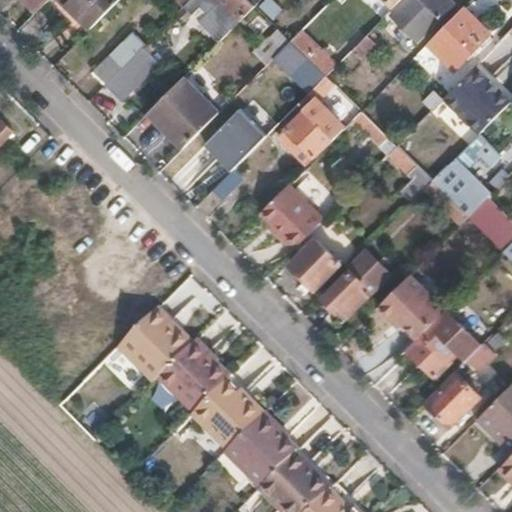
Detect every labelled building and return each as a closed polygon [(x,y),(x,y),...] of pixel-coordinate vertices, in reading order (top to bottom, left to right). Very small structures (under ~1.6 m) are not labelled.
[(65,0),(94,28),(121,0),(65,0)] [(220,41),(257,5),(251,0),(190,0),(185,5),(195,15),(202,8),(209,15),(201,21),(220,41)] [(339,63),(312,36),(347,1),(345,0),(330,0),(325,6),(291,41),(328,75),(339,63)] [(417,41),(456,3),(453,0),(407,0),(393,15),(417,41)] [(455,72),(491,35),(464,7),(435,36),(428,44),(455,72)] [(107,84),(145,46),(148,43),(136,30),(95,71),(107,84)] [(362,58),(377,41),(369,32),(352,50),(362,58)] [(328,75),(291,41),(276,56),(311,91),(328,75)] [(124,100),(161,62),(145,46),(107,84),(124,100)] [(505,67),(491,52),(463,80),(459,84),(495,121),(511,102),(511,77),(510,79),(501,70),(505,67)] [(511,77),(511,73),(505,67),(501,70),(510,79),(511,77)] [(344,92),(328,75),(311,91),(320,101),(327,94),(335,102),(344,92)] [(188,147),(221,112),(186,76),(152,110),(188,147)] [(444,99),(436,90),(424,103),(432,111),(444,99)] [(317,156),(346,127),(325,105),(318,113),(313,109),(311,111),(307,109),(287,128),(317,156)] [(399,146),(362,110),(354,118),(390,154),(399,146)] [(0,153),(20,133),(8,121),(0,128),(0,153)] [(252,152),(271,133),(262,124),(240,146),(249,156),(252,152)] [(403,148),(421,161),(438,137),(420,124),(403,148)] [(317,156),(287,128),(280,135),(309,165),(317,156)] [(179,162),(208,190),(236,162),(207,134),(179,162)] [(435,182),(399,146),(390,154),(426,190),(435,182)] [(493,193),(458,158),(437,179),(435,182),(469,217),(487,199),(493,193)] [(469,217),(435,182),(426,190),(461,225),(469,217)] [(326,219),(290,183),(264,211),(281,228),(276,233),(295,251),(326,219)] [(210,219),(227,201),(215,189),(197,206),(210,219)] [(487,199),(469,217),(504,252),(511,243),(511,231),(494,213),(497,209),(487,199)] [(295,264),(318,289),(344,262),(319,238),(295,264)] [(370,283),(355,269),(329,296),(350,316),(374,292),(367,286),(370,283)] [(420,338),(447,310),(412,275),(395,292),(379,309),(394,324),(401,316),(408,323),(406,325),(420,338)] [(458,349),(482,324),(461,305),(465,300),(460,296),(447,310),(420,338),(410,348),(440,377),(454,363),(454,360),(462,353),(458,349)] [(193,345),(194,344),(159,308),(123,344),(159,379),(164,374),(193,345)] [(408,323),(401,316),(394,324),(401,331),(406,325),(408,323)] [(489,338),(471,356),(480,364),(498,346),(489,338)] [(216,357),(198,340),(194,344),(193,345),(211,363),(216,357)] [(234,375),(216,357),(211,363),(193,345),(164,374),(199,410),(229,379),(234,375)] [(442,415),(452,426),(483,396),(459,372),(429,401),(432,403),(428,407),(438,418),(442,415)] [(265,415),(229,379),(199,410),(195,414),(230,450),(264,416),(265,415)] [(511,386),(503,395),(481,417),(511,447),(511,386)] [(293,434),(269,410),(265,415),(264,416),(287,440),(293,434)] [(264,486),(298,451),(287,440),(264,416),(230,450),(229,451),(264,486)] [(338,482),(303,447),(298,451),(334,486),(338,482)] [(334,486),(298,451),(264,486),(290,511),(308,511),(331,489),(334,486)] [(511,478),(500,467),(479,488),(503,511),(511,511),(511,455),(506,462),(511,467),(511,478)] [(365,511),(358,505),(353,511),(331,489),(308,511),(365,511)]
